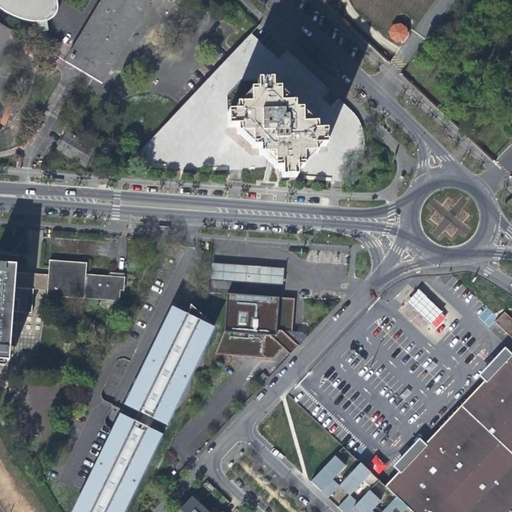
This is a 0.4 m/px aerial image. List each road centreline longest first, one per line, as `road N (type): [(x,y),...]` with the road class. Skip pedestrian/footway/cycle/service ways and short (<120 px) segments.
road 1 (tertiary): [(416,201),(370,214),(0,188)]
road 2 (tertiary): [(0,204),(352,226)]
road 3 (residential): [(386,273),(238,427)]
road 4 (tertiary): [(273,0),(421,140)]
road 5 (residential): [(327,511),(238,427)]
